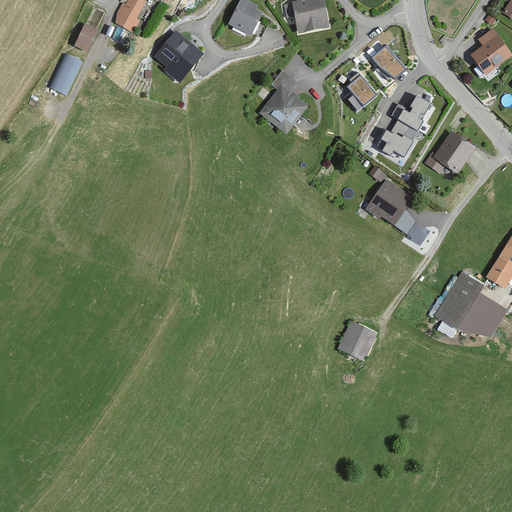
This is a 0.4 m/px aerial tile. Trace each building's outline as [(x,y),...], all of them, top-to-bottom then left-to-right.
[(131,0),(128,6),(126,4),(115,23),(136,35),(143,22),(139,20),(148,3),(142,0),(131,0)] [(261,8),(245,0),(244,0),(231,28),(255,39),(266,16),(259,13),(261,8)] [(290,0),(294,4),(294,6),(285,7),(287,21),(297,20),(300,35),(332,30),(326,0),(290,0)] [(511,0),(503,14),(511,20),(511,0)] [(88,54),(98,33),(86,27),(76,48),(88,54)] [(511,59),(511,51),(496,30),(479,42),(484,48),(472,57),(487,78),(511,59)] [(206,56),(177,33),(156,59),(167,68),(165,70),(184,85),(206,56)] [(404,66),(386,46),(374,56),(381,64),(395,74),(404,66)] [(67,96),(83,62),(66,54),(49,88),(67,96)] [(300,85),(284,73),(272,88),(278,92),(260,115),(288,137),(311,108),(293,94),(300,85)] [(375,93),(361,76),(349,85),(364,102),(375,93)] [(430,102),(417,94),(412,104),(414,105),(411,111),(404,108),(399,116),(418,127),(422,119),(418,117),(422,110),(424,111),(430,102)] [(393,132),(387,129),(379,144),(384,147),(384,148),(391,152),(394,147),(404,153),(412,139),(404,134),(403,136),(394,131),(393,132)] [(480,149),(454,132),(438,155),(434,153),(426,165),(442,176),(447,167),(461,176),(480,149)] [(385,176),(373,168),(368,176),(380,183),(385,176)] [(417,200),(389,181),(368,212),(382,222),(385,218),(399,228),(417,200)] [(511,238),(488,279),(508,291),(511,283),(511,238)] [(461,332),(496,339),(511,310),(511,300),(461,273),(436,318),(461,332)] [(380,337),(353,323),(339,350),(366,364),(380,337)]
